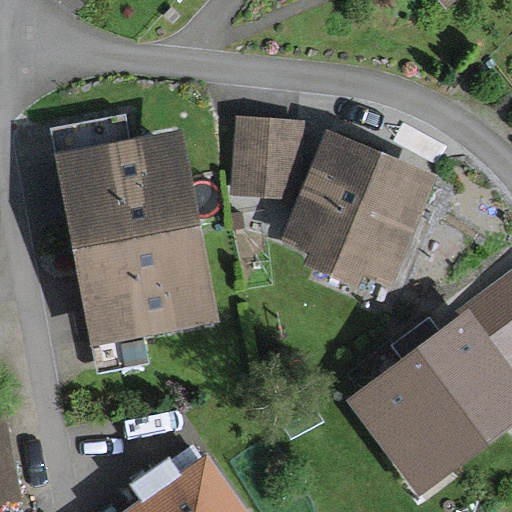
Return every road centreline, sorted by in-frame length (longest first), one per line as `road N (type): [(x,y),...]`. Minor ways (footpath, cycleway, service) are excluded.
road 1 (residential): [(511,171),(422,98),(344,75),(0,46)]
road 2 (residential): [(65,511),(0,120)]
